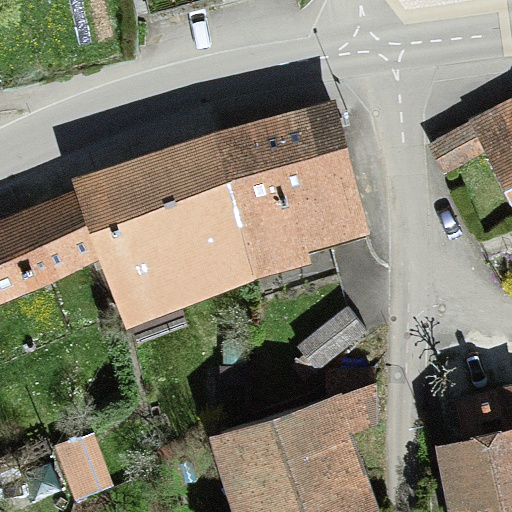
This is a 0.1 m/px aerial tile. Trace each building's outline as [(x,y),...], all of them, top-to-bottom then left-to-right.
[(511,99),(432,142),(446,168),(485,146),(511,197),(511,99)] [(336,113),(221,143),(253,266),(305,252),(301,237),(362,221),(336,113)] [(133,311),(253,266),(221,143),(85,192),(103,240),(100,242),(128,317),(135,314),(133,311)] [(86,249),(100,242),(103,240),(85,192),(0,225),(0,289),(36,274),(86,249)] [(298,344),(318,368),(366,329),(347,305),(298,344)] [(367,511),(340,431),(372,422),(372,371),(331,373),(327,383),(328,397),(221,429),(247,511),(244,511),(367,511)] [(511,511),(511,387),(462,401),(469,442),(448,446),(460,511),(511,511)]
